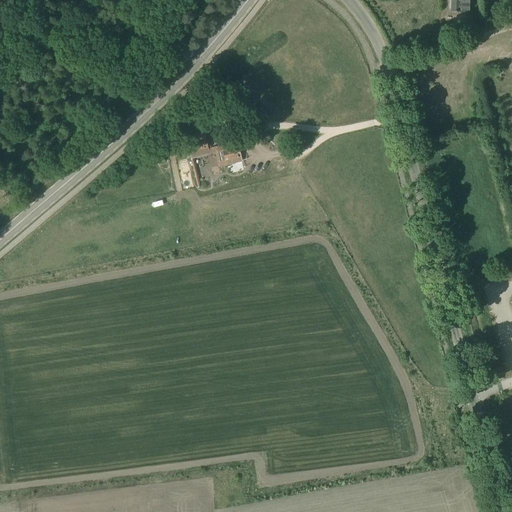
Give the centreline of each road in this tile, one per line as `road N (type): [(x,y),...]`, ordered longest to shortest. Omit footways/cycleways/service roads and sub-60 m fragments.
road 1 (unclassified): [(500,511),(383,58),(348,0)]
road 2 (track): [(472,399),(417,351),(280,140),(399,119)]
road 3 (primary): [(247,0),(137,121),(0,238)]
road 4 (track): [(77,0),(197,59)]
